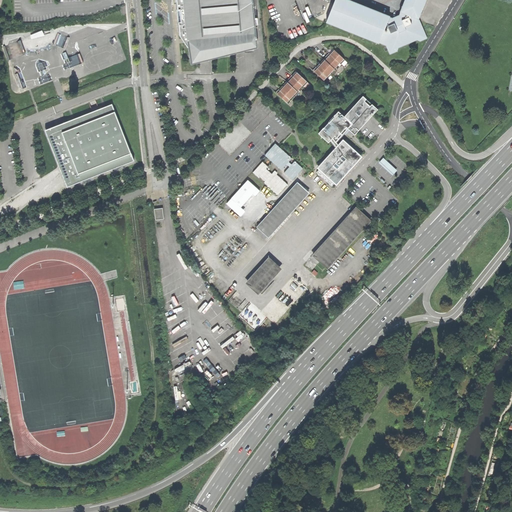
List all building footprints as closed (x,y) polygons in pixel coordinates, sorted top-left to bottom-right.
[(188,48),(193,47),(204,53),(212,55),(214,55),(233,53),(234,53),(235,53),(242,50),(253,42),(257,41),(254,41),(254,32),(256,31),(255,24),(252,0),(175,0),(175,1),(178,34),(185,43),(188,48)] [(389,17),(390,17),(347,0),(335,0),(326,22),(379,43),(381,44),(386,46),(390,54),(397,51),(398,48),(417,40),(420,41),(427,38),(419,20),(418,20),(426,0),(404,0),(400,12),(401,13),(399,15),(392,18),(389,17)] [(42,30),(31,35),(32,39),(44,36),(42,30)] [(314,70),(313,71),(323,80),(326,77),(327,79),(333,72),(335,70),(334,69),(339,63),(340,64),(345,60),(334,50),(333,51),(333,52),(330,55),(329,53),(323,60),(324,61),(323,63),(319,67),(317,69),(316,67),(314,70)] [(81,53),(67,59),(68,62),(63,64),(65,69),(84,61),(81,53)] [(277,92),(276,93),(286,103),(289,100),(290,101),(298,93),(296,91),(302,85),(303,87),(307,82),(297,73),(295,75),(294,76),(293,77),(292,76),(286,82),(287,83),(286,85),(282,89),(280,91),(279,90),(277,92)] [(338,112),(318,134),(328,143),(330,141),(333,144),(334,144),(335,142),(346,131),(348,129),(354,135),(371,116),(372,116),(378,110),(364,97),(356,106),(355,105),(344,117),(338,112)] [(80,178),(81,181),(134,160),(112,104),(66,122),(59,125),(60,125),(48,130),(69,183),(80,178)] [(67,187),(81,181),(80,178),(69,183),(48,130),(60,125),(59,125),(45,130),(59,167),(67,187)] [(338,148),(316,172),(332,186),(347,169),(362,153),(346,139),(339,147),(338,148)] [(292,180),(303,169),(294,161),(291,164),(288,162),(292,158),(275,144),(265,155),(281,170),(286,164),(289,167),(284,173),(292,180)] [(397,170),(383,158),(379,163),(393,175),(397,170)] [(263,162),(253,173),(258,178),(259,177),(265,182),(264,183),(278,195),(287,185),(274,172),(272,174),(266,169),(268,167),(263,162)] [(261,191),(249,180),(227,204),(241,217),(247,212),(242,207),(253,194),(256,197),(261,191)] [(297,185),(255,230),(259,233),(262,229),(269,235),(306,193),(302,190),(297,185)] [(163,208),(154,209),(155,220),(164,219),(163,208)] [(355,210),(314,255),(328,267),(369,222),(355,210)] [(265,239),(269,235),(262,229),(259,233),(265,239)] [(269,260),(249,283),(258,291),(279,269),(269,260)] [(177,313),(188,309),(184,300),(173,304),(177,313)]
